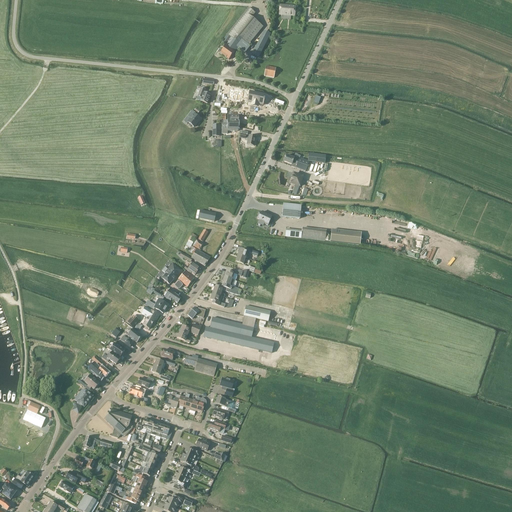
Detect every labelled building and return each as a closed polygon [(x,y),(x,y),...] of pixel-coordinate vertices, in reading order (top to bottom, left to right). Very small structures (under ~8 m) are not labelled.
[(280,6),(279,15),(295,17),(295,7),(280,6)] [(231,38),(226,44),(226,45),(220,54),(229,60),(235,53),(238,48),(245,53),(250,46),(249,45),(263,27),(252,18),(255,13),(249,8),(228,35),(231,38)] [(264,31),(255,49),(261,52),(270,34),(264,31)] [(230,38),(227,35),(222,42),(225,45),(230,38)] [(258,58),(261,52),(255,49),(252,55),(258,58)] [(266,67),(264,76),(274,78),(276,69),(266,67)] [(207,104),(211,96),(204,93),(205,90),(201,89),(197,100),(207,104)] [(235,90),(233,91),(230,90),(228,99),(239,101),(241,92),(235,90)] [(262,106),(264,97),(249,93),(247,103),(262,106)] [(188,123),(194,128),(200,120),(194,115),(188,123)] [(233,116),(228,116),(227,125),(236,125),(239,125),(240,121),(238,121),(238,116),(233,116)] [(256,137),(249,136),(247,145),(254,146),(256,137)] [(309,154),(308,162),(324,164),(325,156),(309,154)] [(292,163),(297,165),(298,161),(294,159),(286,156),(284,162),(292,165),(292,163)] [(309,162),(299,159),(298,161),(297,165),(296,168),(305,172),(309,162)] [(303,177),(294,174),(290,183),(295,185),(299,187),(303,177)] [(299,219),(301,207),(283,205),(282,218),(299,219)] [(200,210),(198,218),(214,222),(216,214),(200,210)] [(257,218),(258,218),(257,219),(265,223),(264,224),(268,226),(272,218),(268,216),(267,216),(260,213),(260,214),(259,213),(257,218)] [(301,239),(325,241),(326,231),(302,229),(302,232),(301,239)] [(198,240),(202,242),(208,233),(204,230),(198,240)] [(286,230),(285,237),(301,239),(302,232),(286,230)] [(361,233),(332,230),(330,242),(359,245),(361,233)] [(191,259),(192,260),(205,267),(210,258),(196,250),(194,254),(191,259)] [(240,250),(238,256),(247,259),(247,256),(248,252),(240,250)] [(191,263),(192,260),(181,253),(180,256),(191,263)] [(247,259),(238,256),(236,262),(243,265),(245,261),(246,262),(247,259)] [(191,273),(195,276),(198,271),(199,272),(201,269),(193,263),(188,269),(186,267),(184,269),(191,274),(191,273)] [(163,279),(171,286),(175,281),(183,271),(174,264),(166,273),(167,274),(163,279)] [(244,266),(243,269),(260,275),(261,272),(255,270),(255,269),(249,266),(248,268),(244,266)] [(224,273),(223,277),(232,280),(234,274),(226,271),(226,274),(224,273)] [(186,272),(179,279),(188,288),(194,279),(186,272)] [(234,281),(232,280),(223,277),(222,281),(223,281),(222,284),(224,284),(223,287),(224,288),(230,290),(237,292),(238,289),(232,287),(234,281)] [(153,293),(159,297),(159,296),(163,299),(164,298),(162,297),(163,296),(161,295),(162,295),(151,288),(149,290),(153,292),(153,293)] [(213,291),(212,294),(221,297),(222,294),(221,294),(222,290),(215,288),(213,291)] [(171,300),(175,294),(176,293),(170,289),(164,297),(170,301),(171,300)] [(175,294),(171,300),(177,304),(181,299),(175,294)] [(221,300),(221,297),(212,294),(211,296),(212,296),(210,300),(213,301),(212,304),(224,308),(225,305),(219,303),(221,300)] [(154,305),(151,310),(151,311),(158,315),(160,312),(163,314),(168,305),(162,301),(163,299),(159,296),(158,299),(154,306),(154,305)] [(244,316),(256,319),(268,322),(267,324),(277,327),(277,326),(278,324),(268,321),(270,312),(246,306),(244,316)] [(146,318),(147,319),(143,326),(149,330),(153,322),(154,323),(159,316),(158,315),(151,311),(151,310),(145,307),(141,314),(146,318)] [(192,319),(195,317),(203,318),(205,310),(195,308),(188,315),(192,319)] [(133,316),(132,317),(130,319),(127,323),(132,328),(139,321),(133,316)] [(256,319),(244,316),(242,325),(213,318),(210,328),(206,327),(204,337),(272,354),(274,343),(252,338),(256,319)] [(182,326),(180,332),(188,335),(189,332),(198,336),(201,327),(194,324),(192,328),(190,328),(190,329),(182,326)] [(121,331),(117,328),(112,334),(116,337),(121,331)] [(133,340),(137,343),(141,338),(142,337),(132,329),(127,335),(131,339),(133,340)] [(188,335),(180,332),(177,338),(190,343),(191,340),(186,338),(188,335)] [(133,340),(131,339),(130,341),(128,340),(123,336),(121,341),(125,344),(130,347),(133,343),(132,342),(133,340)] [(110,350),(120,357),(124,351),(114,343),(109,350),(110,350)] [(108,362),(109,360),(116,365),(121,358),(120,357),(110,350),(107,357),(104,355),(102,358),(108,362)] [(171,356),(173,357),(174,355),(179,357),(180,354),(175,352),(171,351),(171,352),(164,350),(162,356),(170,359),(171,356)] [(186,356),(184,364),(196,367),(198,359),(186,356)] [(198,359),(196,367),(195,371),(214,376),(217,364),(198,359)] [(156,360),(154,366),(162,369),(164,363),(156,360)] [(100,367),(95,362),(88,370),(101,381),(105,377),(102,373),(101,374),(97,371),(100,367)] [(103,364),(100,367),(97,371),(101,374),(102,373),(105,377),(106,377),(108,373),(104,369),(104,370),(102,368),(104,365),(103,364)] [(162,369),(154,366),(152,373),(159,375),(162,369)] [(89,377),(88,377),(85,379),(86,380),(86,381),(85,382),(94,390),(97,393),(101,389),(99,387),(101,385),(99,384),(90,376),(89,377)] [(138,385),(148,389),(150,383),(152,384),(154,380),(147,377),(146,380),(140,378),(138,385)] [(226,395),(232,397),(234,390),(232,389),(234,381),(227,379),(227,380),(222,378),(222,379),(221,382),(220,386),(227,388),(226,395)] [(85,385),(84,386),(88,390),(86,391),(83,389),(80,393),(83,395),(77,402),(79,403),(77,405),(76,405),(73,410),(73,411),(78,413),(79,413),(81,408),(80,407),(82,405),(84,407),(93,396),(88,392),(90,390),(87,388),(87,387),(85,385)] [(147,399),(142,397),(144,391),(139,390),(140,389),(136,388),(136,389),(131,387),(129,394),(139,398),(138,401),(146,404),(147,399)] [(157,394),(162,397),(165,389),(159,387),(157,394)] [(167,406),(170,407),(175,392),(173,392),(173,393),(171,396),(167,395),(164,404),(167,405),(167,406)] [(177,408),(178,405),(180,399),(175,398),(176,394),(177,393),(175,392),(170,407),(174,408),(174,407),(177,408)] [(178,405),(184,407),(188,394),(186,394),(185,398),(181,396),(180,399),(178,405)] [(184,407),(190,409),(193,400),(189,399),(190,395),(188,394),(184,407)] [(193,399),(193,400),(190,409),(192,410),(191,411),(195,412),(196,411),(200,398),(197,397),(196,400),(193,399)] [(228,405),(228,404),(229,401),(222,399),(222,398),(218,397),(216,403),(223,406),(227,408),(228,405)] [(200,398),(196,411),(202,413),(204,408),(205,404),(201,403),(202,399),(200,398)] [(29,408),(38,412),(40,407),(31,403),(29,408)] [(125,437),(132,429),(133,427),(129,425),(132,416),(110,409),(108,415),(104,419),(116,430),(110,436),(118,439),(122,434),(125,437)] [(212,417),(223,420),(224,415),(228,416),(229,412),(221,409),(221,412),(220,412),(218,412),(218,411),(214,410),(212,417)] [(136,430),(146,433),(149,421),(144,420),(142,424),(139,423),(136,430)] [(151,434),(154,423),(149,421),(146,433),(147,430),(151,432),(151,434)] [(219,433),(220,429),(224,430),(225,428),(226,424),(219,422),(216,421),(215,424),(211,423),(209,429),(219,433)] [(151,434),(156,436),(160,425),(154,423),(151,434)] [(156,436),(161,438),(165,426),(160,425),(156,436)] [(165,426),(161,438),(166,439),(170,428),(165,426)] [(86,437),(83,446),(94,449),(94,448),(93,448),(96,440),(86,437)] [(199,440),(196,446),(207,451),(210,444),(199,440)] [(148,452),(146,457),(157,461),(159,457),(150,453),(149,453),(151,450),(144,447),(142,450),(148,452)] [(184,452),(183,455),(194,460),(196,455),(199,456),(200,452),(190,448),(189,450),(186,449),(185,452),(184,452)] [(216,453),(214,458),(222,461),(225,455),(220,453),(220,455),(216,453)] [(186,464),(185,467),(192,470),(194,466),(192,465),(194,460),(183,455),(182,458),(180,462),(186,464)] [(154,466),(157,461),(146,457),(143,462),(146,463),(154,466)] [(88,463),(86,462),(81,460),(77,458),(74,465),(81,468),(83,464),(87,466),(92,469),(95,462),(90,460),(88,463)] [(141,466),(144,468),(152,471),(154,466),(146,463),(143,462),(141,466)] [(119,472),(119,471),(121,468),(121,467),(112,463),(110,467),(119,472)] [(135,471),(134,473),(144,477),(145,475),(150,477),(152,471),(144,468),(141,466),(138,472),(135,471)] [(176,472),(176,474),(186,478),(189,473),(191,474),(196,476),(198,473),(192,470),(185,467),(184,467),(183,469),(178,467),(176,472)] [(33,475),(30,473),(29,474),(27,472),(22,479),(18,476),(12,483),(21,489),(24,485),(27,486),(31,480),(32,481),(34,478),(33,477),(34,477),(32,476),(33,475)] [(79,480),(84,483),(87,478),(79,473),(77,476),(70,472),(69,473),(68,473),(67,475),(68,476),(66,478),(75,484),(77,480),(79,480)] [(135,483),(137,484),(145,487),(146,485),(147,486),(147,485),(148,484),(148,483),(147,483),(147,482),(148,479),(144,477),(134,473),(134,474),(136,475),(135,477),(137,478),(135,483)] [(186,478),(176,474),(175,476),(174,475),(172,480),(176,482),(177,483),(176,486),(184,490),(187,484),(184,482),(186,478)] [(62,484),(61,484),(60,486),(61,486),(60,487),(70,493),(73,490),(75,491),(77,488),(74,486),(74,487),(70,485),(63,481),(62,484)] [(2,489),(5,490),(2,494),(10,500),(17,491),(8,485),(8,486),(6,484),(5,485),(4,484),(1,487),(3,488),(2,489)] [(133,486),(132,488),(143,493),(145,487),(137,484),(136,487),(133,486)] [(117,487),(114,486),(111,485),(107,492),(108,492),(114,495),(117,487)] [(130,493),(133,494),(141,497),(142,495),(143,495),(144,494),(143,493),(132,488),(130,493)] [(126,497),(125,500),(137,505),(138,502),(139,503),(139,502),(140,502),(141,500),(140,499),(141,497),(133,494),(130,493),(130,492),(128,497),(126,497)] [(85,494),(77,508),(84,511),(89,511),(96,501),(85,494)] [(169,498),(166,504),(177,509),(178,506),(179,505),(180,502),(181,503),(183,499),(175,495),(174,498),(172,499),(169,498)] [(0,504),(4,507),(7,510),(11,506),(7,503),(0,498),(0,504)] [(102,501),(99,506),(102,508),(103,508),(104,509),(106,510),(109,505),(106,503),(102,501)] [(50,502),(47,508),(53,511),(57,506),(50,502)] [(120,509),(120,510),(125,511),(131,511),(133,509),(130,508),(131,505),(123,502),(120,509)]
